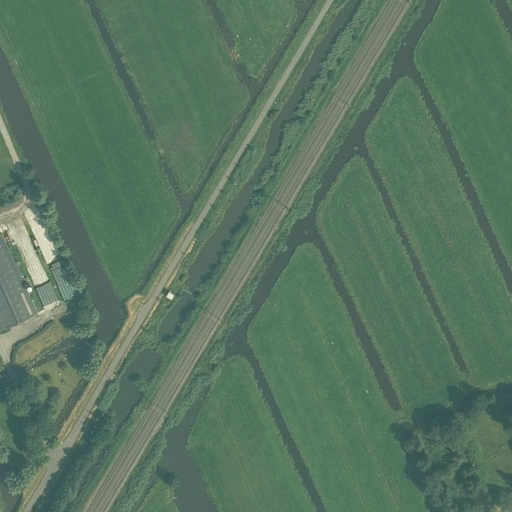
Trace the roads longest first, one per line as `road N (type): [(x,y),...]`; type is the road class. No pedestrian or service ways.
road 1 (unclassified): [(26,511),(330,0)]
road 2 (track): [(0,222),(32,206),(0,124)]
